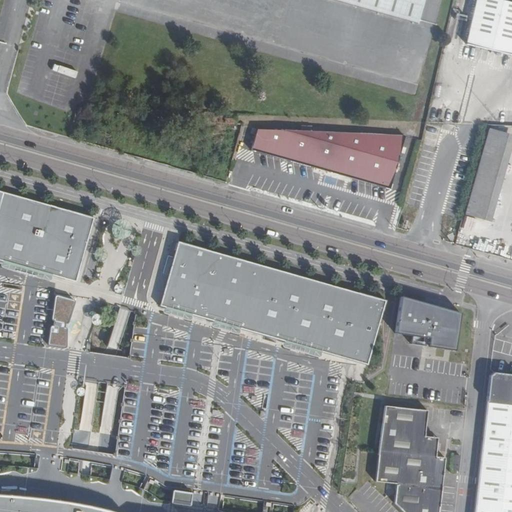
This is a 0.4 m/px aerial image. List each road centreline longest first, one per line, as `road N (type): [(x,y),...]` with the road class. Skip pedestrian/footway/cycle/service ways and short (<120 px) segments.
road 1 (primary): [(0,151),(511,297)]
road 2 (primary): [(511,279),(0,133)]
